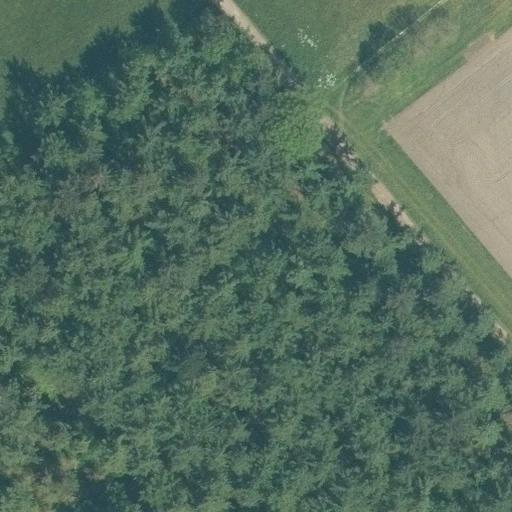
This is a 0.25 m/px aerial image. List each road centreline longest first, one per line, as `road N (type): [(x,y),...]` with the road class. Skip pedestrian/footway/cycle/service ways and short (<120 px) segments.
road 1 (track): [(511,351),(307,109)]
road 2 (track): [(307,109),(217,0)]
